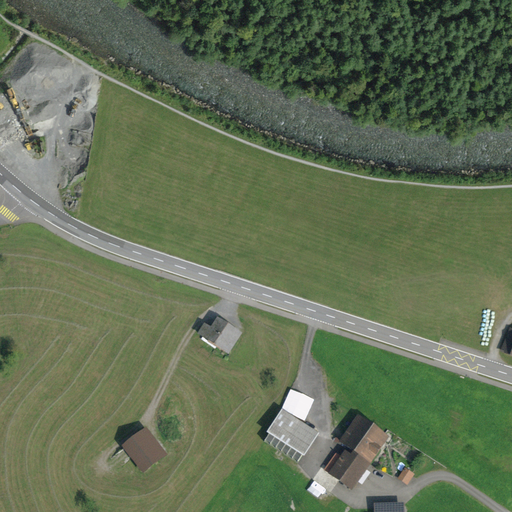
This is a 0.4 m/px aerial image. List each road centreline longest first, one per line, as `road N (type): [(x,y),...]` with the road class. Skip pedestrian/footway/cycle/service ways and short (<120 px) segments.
road 1 (secondary): [(511,376),(133,252),(25,196)]
road 2 (track): [(235,285),(195,325),(125,440)]
